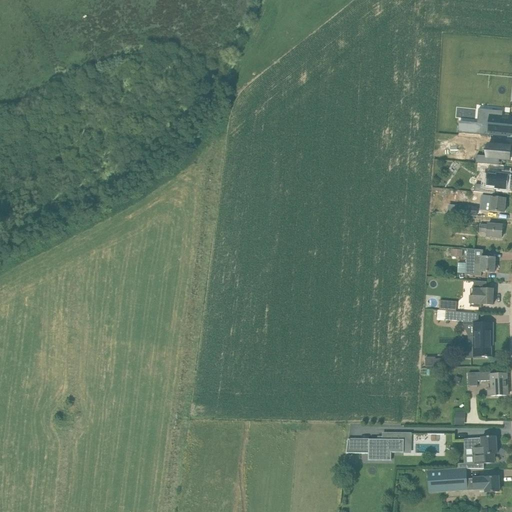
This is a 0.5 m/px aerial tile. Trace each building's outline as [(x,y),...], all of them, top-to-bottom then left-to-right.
[(511,96),(511,60),(490,58),(488,73),(497,75),(498,72),(502,73),(499,95),(511,96)] [(486,126),(459,123),(458,133),(490,136),(490,135),(508,136),(508,133),(511,133),(511,119),(510,119),(510,114),(487,112),(486,126)] [(437,135),(437,150),(449,150),(449,144),(455,144),(455,136),(437,135)] [(476,155),(476,163),(498,165),(498,159),(510,160),(511,146),(488,144),(487,156),(477,155),(476,155)] [(476,185),(475,192),(482,193),(487,193),(487,189),(495,189),(507,190),(509,175),(497,174),(497,175),(489,174),(488,186),(476,185)] [(482,196),(480,210),(490,211),(504,213),(506,199),(491,197),(482,196)] [(455,205),(455,214),(476,216),(477,207),(455,205)] [(469,224),(477,225),(478,217),(470,216),(469,224)] [(487,232),(487,237),(502,238),(503,225),(488,224),(488,226),(480,225),(480,232),(487,232)] [(458,263),(458,273),(466,274),(466,275),(481,276),(482,272),(495,273),(495,258),(483,257),(483,250),(467,249),(466,264),(458,263)] [(470,307),(482,307),(482,305),(493,305),(494,289),(487,289),(487,282),(474,281),(473,297),(470,297),(470,307)] [(446,311),(446,320),(464,321),(465,321),(465,313),(446,311)] [(463,324),(463,325),(468,337),(474,337),(474,346),(471,346),(468,347),(468,348),(466,351),(468,355),(471,356),(474,356),(486,356),(486,358),(488,358),(488,356),(491,356),(491,338),(493,338),(493,323),(474,323),(474,324),(463,324)] [(425,367),(436,367),(436,366),(442,366),(442,359),(436,359),(436,358),(425,358),(425,367)] [(491,372),(469,373),(469,386),(477,386),(477,381),(491,381),(491,388),(488,388),(488,396),(508,396),(507,374),(491,374),(491,372)] [(455,412),(455,425),(465,425),(465,412),(455,412)] [(392,452),(404,452),(404,437),(411,437),(411,433),(382,432),(382,439),(348,439),(346,453),(369,454),(369,460),(391,460),(392,452)] [(467,464),(468,469),(484,469),(484,463),(495,463),(494,454),(497,454),(496,437),(490,437),(488,437),(488,438),(482,438),(468,439),(469,448),(474,448),(475,463),(467,464)] [(466,468),(428,470),(429,493),(486,490),(486,493),(499,492),(499,477),(467,479),(466,468)]
